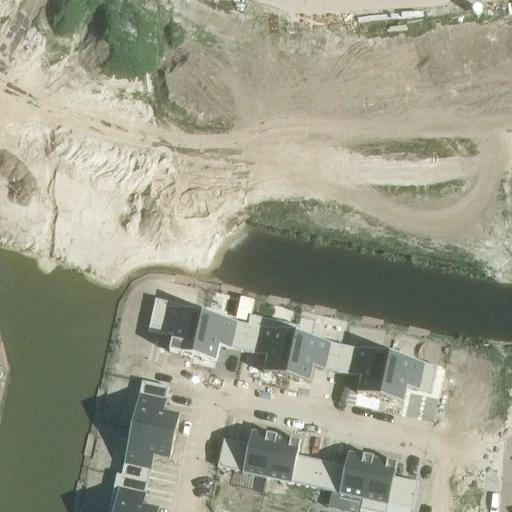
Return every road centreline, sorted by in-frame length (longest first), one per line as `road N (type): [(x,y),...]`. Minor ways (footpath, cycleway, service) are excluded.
road 1 (residential): [(180,511),(206,391),(451,446)]
road 2 (residential): [(288,0),(321,9),(436,0)]
